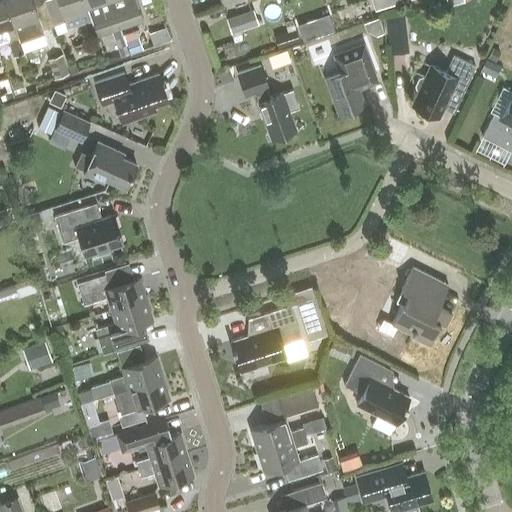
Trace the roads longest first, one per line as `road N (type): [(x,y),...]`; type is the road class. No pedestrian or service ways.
road 1 (residential): [(183,301),(349,250),(366,234),(411,147),(511,195)]
road 2 (residential): [(183,301),(160,208),(203,109),(204,85),(174,0)]
road 3 (residential): [(214,511),(224,449),(183,301)]
road 4 (tertiary): [(491,511),(470,419),(511,316)]
